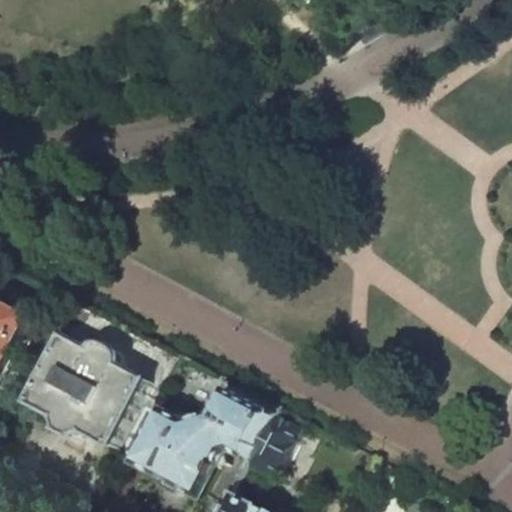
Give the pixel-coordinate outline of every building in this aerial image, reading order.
[(406,0),(387,10),(376,0),(375,0),(361,13),(369,20),(361,25),(370,42),(420,14),(412,0),(406,0)] [(32,339),(39,326),(37,326),(44,312),(43,311),(42,309),(25,300),(24,302),(22,301),(15,314),(13,313),(12,313),(0,306),(0,387),(6,390),(32,339)] [(81,303),(56,351),(67,357),(40,408),(67,422),(67,424),(68,424),(70,431),(64,442),(83,452),(88,441),(95,439),(96,440),(97,439),(118,450),(133,458),(133,457),(163,401),(185,358),(81,303)] [(204,423),(163,401),(133,457),(150,465),(147,470),(148,471),(147,473),(167,484),(158,502),(177,511),(182,511),(190,497),(211,507),(212,505),(214,506),(217,501),(232,509),(255,467),(280,419),(285,411),(234,384),(217,418),(204,423)] [(306,432),(280,419),(255,467),(281,480),(306,432)] [(276,511),(275,511),(273,511),(271,511),(267,511),(246,501),(239,511),(276,511)]
